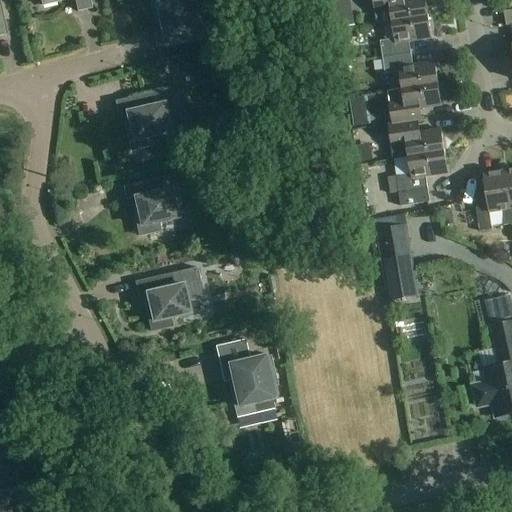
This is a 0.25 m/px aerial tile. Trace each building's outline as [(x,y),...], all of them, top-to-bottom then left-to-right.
[(74,0),(77,12),(91,9),(89,0),(40,0),(42,6),(66,0),(74,0)] [(176,0),(172,1),(172,0),(149,0),(156,25),(160,24),(162,32),(153,34),(156,48),(207,37),(200,7),(195,8),(192,0),(176,0)] [(349,0),(337,0),(332,1),(334,15),(352,12),(349,0)] [(369,0),(352,0),(350,0),(353,17),(372,14),(369,0)] [(372,0),(373,2),(373,6),(376,24),(392,21),(427,16),(424,0),(372,0)] [(381,57),(411,53),(409,41),(431,38),(427,16),(392,21),(394,38),(379,40),(381,57)] [(402,88),(437,83),(434,61),(412,64),(411,53),(381,57),(383,73),(399,71),(402,88)] [(391,124),(417,121),(421,120),(420,108),(441,105),(437,83),(402,88),(402,91),(387,93),(389,108),(391,124)] [(177,87),(114,102),(118,116),(127,114),(129,122),(124,123),(131,151),(152,146),(150,137),(175,132),(172,120),(184,117),(177,87)] [(368,111),(352,113),(354,126),(370,124),(368,111)] [(393,159),(444,151),(441,128),(419,132),(417,121),(391,124),(388,124),(388,125),(389,134),(393,159)] [(388,125),(380,126),(382,135),(385,134),(389,134),(388,125)] [(448,173),(444,151),(393,159),(393,162),(409,159),(411,174),(396,176),(396,178),(391,178),(393,195),(398,194),(400,207),(430,203),(428,188),(426,176),(448,173)] [(503,224),(511,222),(511,221),(504,170),(483,173),(488,205),(476,207),(479,230),(491,228),(489,211),(501,209),(503,224)] [(139,237),(160,232),(158,223),(183,217),(173,175),(122,187),(126,201),(135,199),(137,207),(132,208),(139,237)] [(408,225),(377,230),(389,302),(420,296),(408,225)] [(238,263),(224,264),(225,280),(239,279),(238,263)] [(170,318),(195,312),(192,301),(204,298),(197,268),(134,282),(138,297),(147,295),(149,302),(144,303),(151,332),(172,327),(170,318)] [(473,385),(478,410),(493,406),(496,418),(511,414),(511,321),(492,326),(501,365),(485,368),(488,382),(473,385)] [(221,346),(215,347),(220,368),(221,371),(223,382),(232,380),(234,388),(230,389),(237,417),(258,412),(258,414),(277,409),(275,399),(272,387),(278,386),(270,356),(250,361),(245,340),(227,344),(221,346)] [(0,511),(17,511),(11,482),(0,484),(0,511)]
